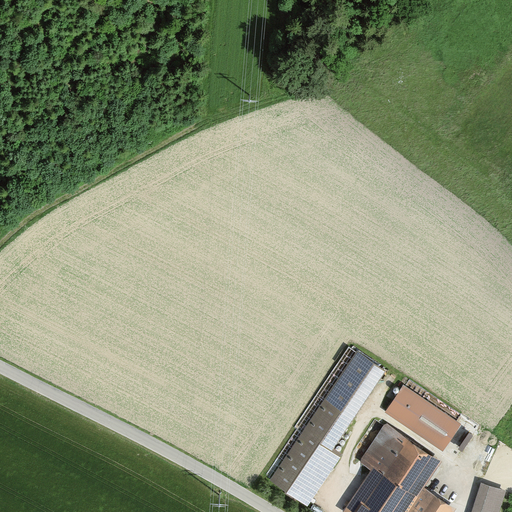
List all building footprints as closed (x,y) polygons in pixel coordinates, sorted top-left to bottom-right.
[(403,386),(384,415),(442,453),(461,424),(403,386)] [(387,425),(360,465),(381,479),(407,441),(408,439),(387,425)] [(408,511),(424,489),(441,463),(407,441),(381,479),(388,483),(375,504),(387,511),(393,502),(407,511),(408,511)] [(499,511),(506,491),(480,483),(471,511),(499,511)] [(454,511),(456,510),(424,489),(408,511),(454,511)]
